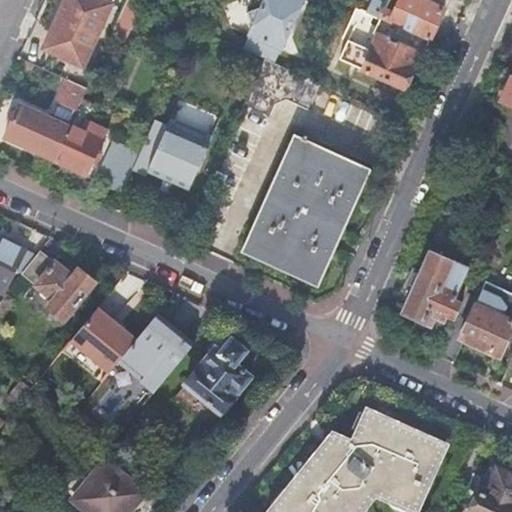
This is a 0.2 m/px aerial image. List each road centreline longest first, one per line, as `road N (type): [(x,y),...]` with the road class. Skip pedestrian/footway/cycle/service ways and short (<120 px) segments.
road 1 (residential): [(0,189),(346,345)]
road 2 (residential): [(346,345),(501,0)]
road 3 (residential): [(346,345),(209,511)]
road 4 (residential): [(511,418),(346,345)]
